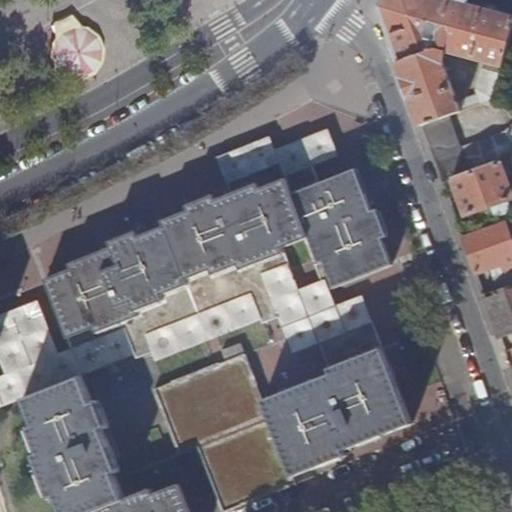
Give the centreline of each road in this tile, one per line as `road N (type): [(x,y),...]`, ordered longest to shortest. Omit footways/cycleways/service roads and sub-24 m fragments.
road 1 (residential): [(321,0),(375,58),(511,450)]
road 2 (secondary): [(315,0),(247,65),(0,198)]
